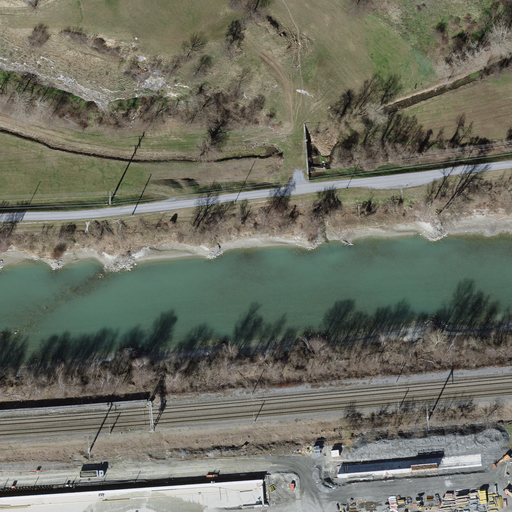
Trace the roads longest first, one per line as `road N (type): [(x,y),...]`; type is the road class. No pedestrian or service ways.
road 1 (unclassified): [(0,218),(140,211),(511,166)]
road 2 (motorway): [(511,473),(0,505)]
